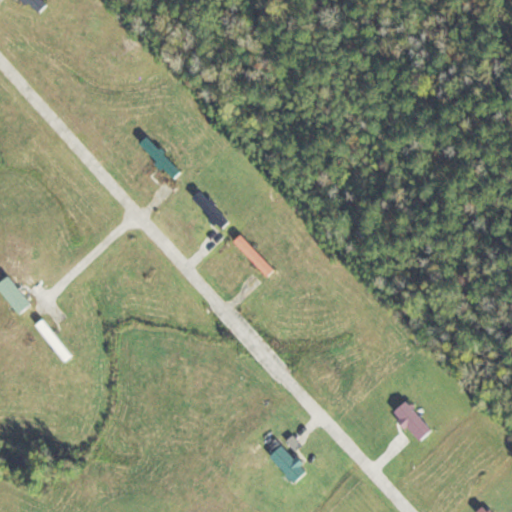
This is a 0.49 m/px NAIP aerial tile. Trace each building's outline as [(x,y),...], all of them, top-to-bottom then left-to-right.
[(47,0),(32,0),(45,13),(53,5),(47,0)] [(146,142),(155,151),(160,147),(151,138),(146,142)] [(25,314),(38,303),(15,274),(2,285),(25,314)] [(43,323),(70,361),(78,356),(51,318),(43,323)] [(399,412),(427,440),(438,429),(410,401),(399,412)] [(314,470),(287,444),(275,456),(303,482),(314,470)]
